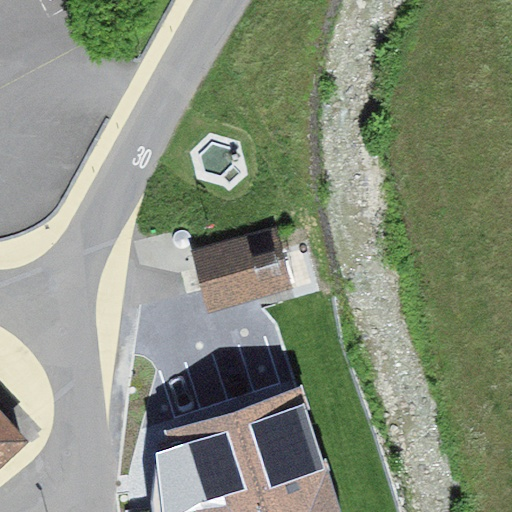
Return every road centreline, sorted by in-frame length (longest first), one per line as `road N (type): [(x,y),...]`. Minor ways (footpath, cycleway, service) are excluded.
road 1 (residential): [(75,330),(97,204),(148,96),(211,0)]
road 2 (residential): [(82,463),(75,330)]
